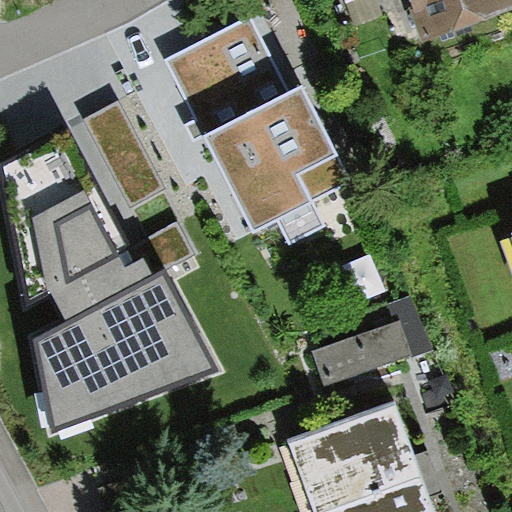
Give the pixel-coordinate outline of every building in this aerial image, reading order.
[(511,29),(511,0),(406,0),(431,61),(511,29)] [(347,186),(266,21),(214,46),(229,78),(187,97),(253,231),(347,186)] [(72,128),(4,165),(57,433),(215,367),(72,128)] [(420,354),(407,312),(322,338),(335,380),(420,354)] [(437,511),(397,405),(290,446),(315,511),(437,511)]
